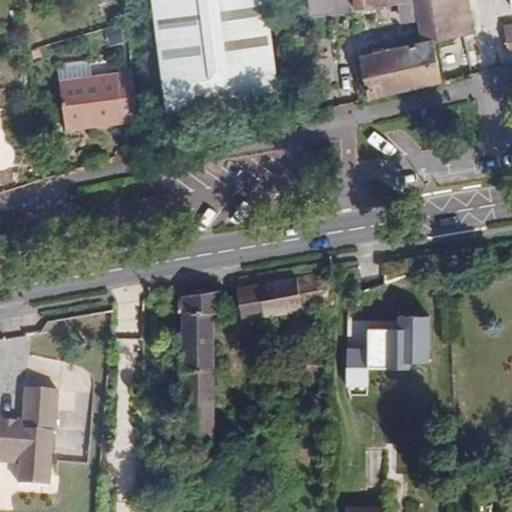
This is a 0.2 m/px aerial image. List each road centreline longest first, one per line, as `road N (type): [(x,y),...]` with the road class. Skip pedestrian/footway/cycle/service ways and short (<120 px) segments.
road 1 (residential): [(511,78),(118,171),(0,209)]
road 2 (primary): [(0,290),(511,204)]
